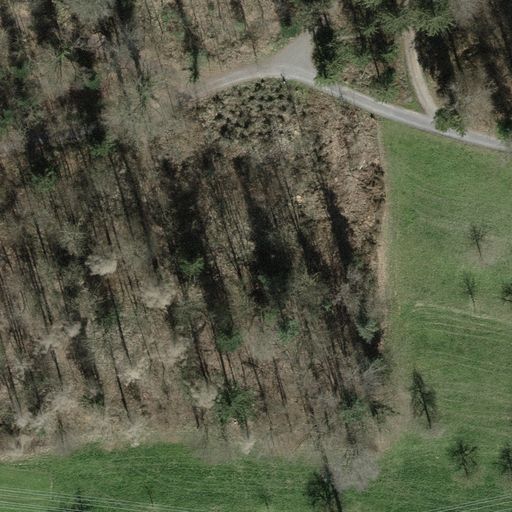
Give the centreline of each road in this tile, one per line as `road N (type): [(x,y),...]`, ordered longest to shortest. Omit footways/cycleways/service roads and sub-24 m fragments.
road 1 (track): [(0,13),(222,91)]
road 2 (track): [(222,91),(0,147)]
road 3 (track): [(511,141),(350,94),(308,68)]
road 4 (track): [(419,0),(420,38),(444,127)]
